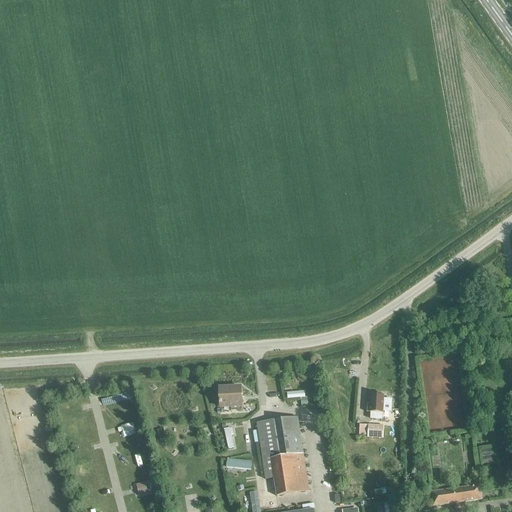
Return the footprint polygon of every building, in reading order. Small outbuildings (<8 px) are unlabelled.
[(231,411),(242,411),(241,388),(219,389),(220,408),(230,407),(231,411)] [(381,413),(383,414),(384,396),(370,395),(370,405),(367,405),(367,413),(371,413),(371,419),(381,420),(381,413)] [(277,497),(309,492),(297,417),(257,424),(266,480),(274,478),(277,497)] [(368,438),(383,439),(383,426),(368,425),(368,438)] [(232,429),(230,429),(230,428),(224,430),(228,449),(234,448),(231,435),(234,435),(232,429)] [(481,451),(483,464),(495,463),(493,449),(481,451)] [(344,457),(345,463),(362,460),(361,454),(344,457)] [(431,494),(433,508),(482,501),(480,487),(431,494)]
